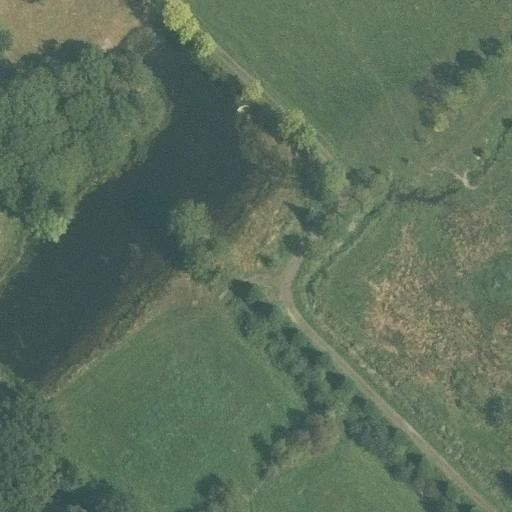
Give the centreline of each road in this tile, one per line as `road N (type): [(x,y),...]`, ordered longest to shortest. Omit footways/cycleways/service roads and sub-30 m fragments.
road 1 (track): [(511,59),(370,204),(157,0)]
road 2 (track): [(370,204),(300,280),(295,319),(482,511)]
